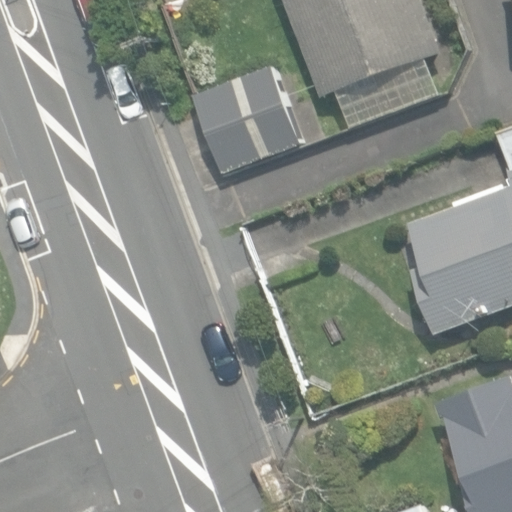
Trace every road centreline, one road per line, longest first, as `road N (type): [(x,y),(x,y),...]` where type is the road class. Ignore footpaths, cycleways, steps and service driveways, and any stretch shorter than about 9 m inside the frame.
road 1 (residential): [(18,0),(168,394)]
road 2 (residential): [(168,394),(0,457)]
road 3 (residential): [(168,394),(212,511)]
